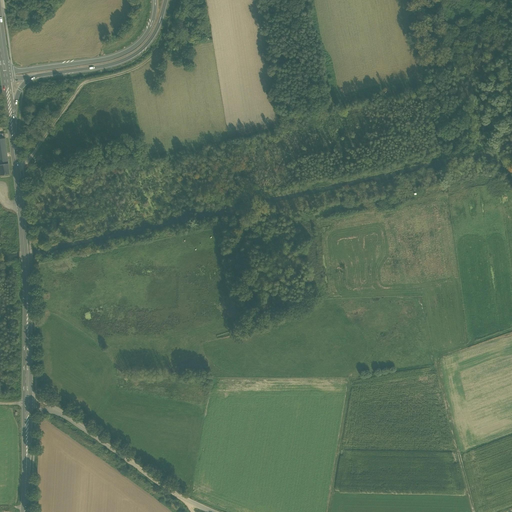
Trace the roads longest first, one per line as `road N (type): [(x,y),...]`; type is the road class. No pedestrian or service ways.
road 1 (primary): [(23,511),(20,203)]
road 2 (track): [(16,167),(81,83),(153,55),(178,0)]
road 3 (track): [(474,511),(432,358),(511,328)]
road 4 (motorway): [(155,0),(146,33),(119,55),(4,72)]
road 5 (motorway): [(35,76),(137,52),(165,0)]
road 6 (track): [(328,511),(351,369)]
